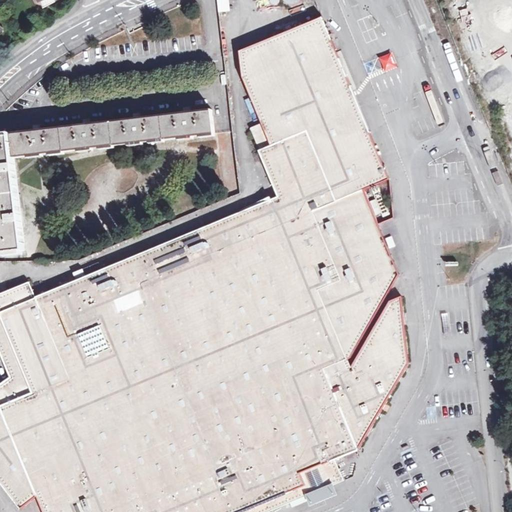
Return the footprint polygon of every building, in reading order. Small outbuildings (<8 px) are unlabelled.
[(230,0),(217,0),(218,13),(231,12),(230,0)] [(277,198),(379,157),(321,17),(239,51),(243,80),(261,123),(250,128),(259,150),(258,151),(277,198)] [(13,137),(16,159),(215,136),(212,111),(191,113),(191,111),(183,112),(183,114),(141,119),(141,117),(133,118),(133,120),(91,125),(90,123),(82,123),(82,126),(40,131),(40,128),(32,129),(33,132),(12,134),(13,137)] [(16,159),(13,137),(0,138),(0,218),(4,253),(25,251),(16,159)] [(352,366),(350,367),(349,362),(348,358),(350,357),(396,275),(375,225),(392,217),(387,179),(388,179),(379,157),(277,198),(202,230),(195,233),(187,236),(72,284),(69,285),(67,286),(35,299),(29,283),(0,295),(0,355),(10,378),(0,384),(0,484),(20,510),(36,498),(38,503),(40,508),(41,510),(42,511),(267,511),(308,495),(320,490),(330,486),(343,481),(334,459),(357,450),(366,436),(408,364),(404,331),(400,297),(389,302),(352,366)] [(339,465),(344,477),(349,475),(345,463),(339,465)]
